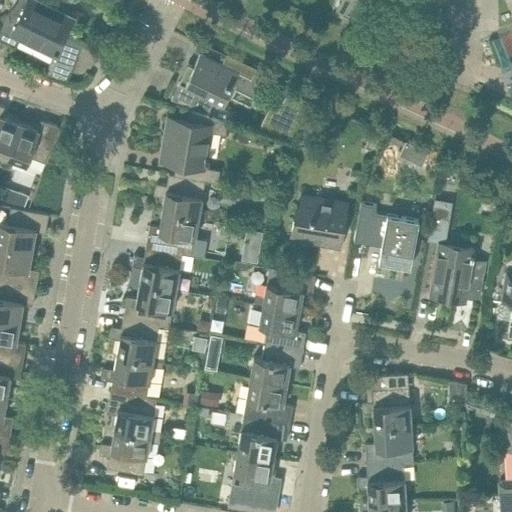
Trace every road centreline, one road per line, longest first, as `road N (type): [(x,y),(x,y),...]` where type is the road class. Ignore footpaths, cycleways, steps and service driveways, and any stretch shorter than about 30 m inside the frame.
road 1 (residential): [(44,497),(104,114)]
road 2 (residential): [(304,511),(326,370),(342,345),(511,371)]
road 3 (residential): [(104,114),(160,0)]
